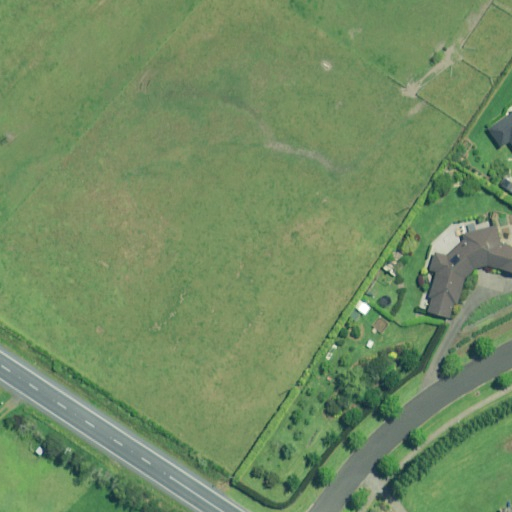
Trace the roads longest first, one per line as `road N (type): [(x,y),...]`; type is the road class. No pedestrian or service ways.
road 1 (tertiary): [(0,365),(222,511)]
road 2 (residential): [(511,356),(428,401),(382,439),(323,511)]
